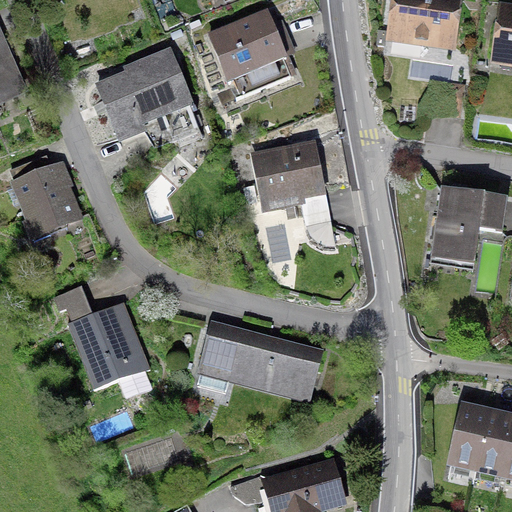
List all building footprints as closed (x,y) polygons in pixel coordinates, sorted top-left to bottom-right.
[(398,0),(394,36),(450,44),(456,0),(398,0)] [(511,14),(505,14),(498,59),(511,60),(511,14)] [(210,38),(236,101),(290,79),(284,63),(285,62),(266,15),(210,38)] [(0,83),(19,76),(2,37),(0,38),(0,83)] [(97,89),(119,142),(144,132),(155,150),(201,131),(170,54),(156,60),(156,57),(125,70),(128,77),(97,89)] [(463,88),(433,84),(428,114),(458,118),(463,88)] [(257,160),(265,204),(320,194),(311,149),(257,160)] [(10,173),(36,237),(77,220),(64,187),(58,190),(46,159),(10,173)] [(433,256),(474,262),(479,230),(502,233),(507,201),(442,191),(433,256)] [(60,314),(67,311),(99,390),(127,379),(134,397),(151,391),(118,308),(93,317),(81,289),(54,300),(60,314)] [(230,378),(309,399),(320,355),(277,344),(276,347),(267,344),(268,341),(213,327),(197,386),(226,394),(230,378)] [(476,470),(489,417),(462,411),(450,464),(476,470)] [(511,422),(489,417),(476,470),(501,476),(511,429),(511,422)] [(511,429),(501,476),(511,478),(511,429)] [(316,511),(317,511),(341,505),(330,466),(267,483),(272,499),(267,500),(261,477),(230,489),(232,497),(246,508),(255,505),(257,511),(316,511)]
